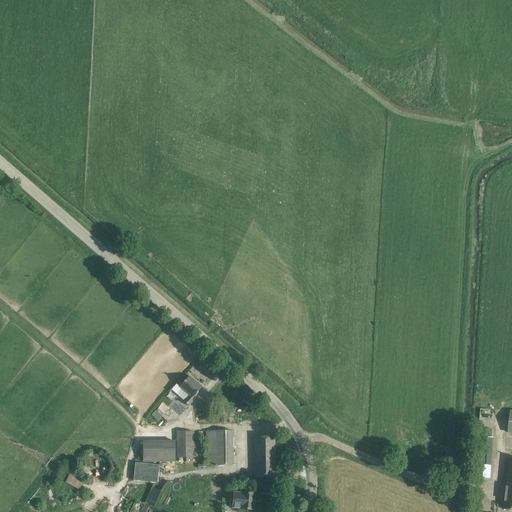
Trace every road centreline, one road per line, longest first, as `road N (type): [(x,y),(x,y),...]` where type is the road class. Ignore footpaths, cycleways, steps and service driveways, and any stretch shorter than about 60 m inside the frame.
road 1 (unclassified): [(310,511),(304,439),(272,399),(0,163)]
road 2 (track): [(511,116),(474,111),(471,126),(409,116),(251,0)]
road 3 (track): [(501,411),(497,480),(484,486),(443,485),(331,440),(304,439)]
